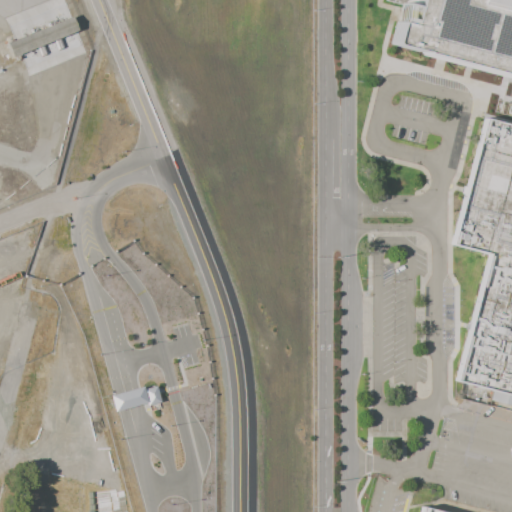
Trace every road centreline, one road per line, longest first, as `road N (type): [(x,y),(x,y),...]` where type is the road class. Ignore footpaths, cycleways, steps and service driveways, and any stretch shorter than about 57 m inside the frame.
road 1 (tertiary): [(350,511),(350,0)]
road 2 (residential): [(242,511),(233,342),(131,53)]
road 3 (tertiary): [(325,0),(323,443)]
road 4 (residential): [(160,351),(145,302),(95,228),(102,185),(89,192),(75,221),(76,253),(122,391)]
road 5 (residential): [(127,407),(150,511),(195,507),(160,351)]
road 6 (residential): [(279,331),(286,317),(287,194),(267,123)]
road 7 (residential): [(279,331),(266,235),(267,123)]
road 8 (residential): [(279,511),(279,331)]
